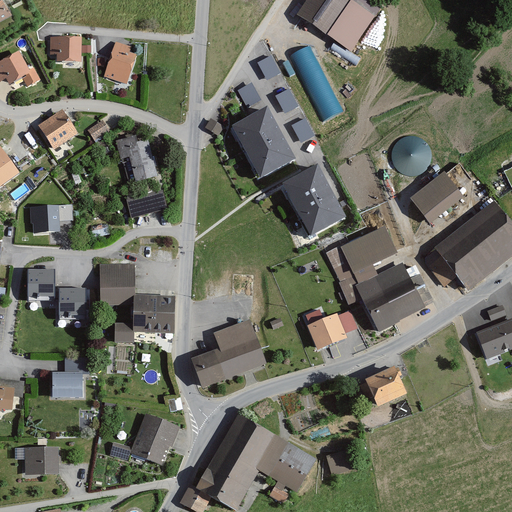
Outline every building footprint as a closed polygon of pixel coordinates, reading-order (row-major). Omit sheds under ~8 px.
[(379,8),(365,0),(305,0),(293,19),(347,55),(379,8)] [(75,65),(75,40),(47,40),(47,57),(53,57),(52,65),(75,65)] [(127,49),(112,44),(100,78),(121,86),(131,58),(124,56),(127,49)] [(311,45),(291,55),(323,121),(343,112),(311,45)] [(23,73),(12,55),(0,62),(0,82),(1,82),(4,88),(18,79),(23,88),(35,81),(29,70),(23,73)] [(280,71),(270,56),(258,63),(268,79),(280,71)] [(248,86),(236,92),(245,109),(257,102),(248,86)] [(298,105),(289,90),(277,98),(286,113),(298,105)] [(233,126),(263,179),(296,161),(266,108),(233,126)] [(72,137),(55,114),(33,129),(50,153),(72,137)] [(314,134),(304,119),(292,126),(302,141),(314,134)] [(219,127),(207,120),(202,128),(214,136),(219,127)] [(105,131),(98,122),(85,132),(91,141),(105,131)] [(415,177),(422,174),(428,168),(430,161),(430,153),(427,146),(421,140),(414,137),(406,138),(399,141),(393,146),(390,154),(391,162),(394,169),(400,174),(407,177),(415,177)] [(132,145),(130,138),(109,144),(114,165),(120,163),(126,186),(153,179),(143,142),(132,145)] [(0,186),(15,175),(0,155),(0,186)] [(346,217),(317,165),(284,184),(313,236),(346,217)] [(441,178),(439,175),(405,202),(425,226),(459,199),(454,193),(468,182),(455,167),(441,178)] [(162,211),(158,193),(123,202),(127,220),(162,211)] [(511,233),(487,204),(428,253),(423,260),(445,288),(452,281),(464,295),(511,255),(511,233)] [(71,206),(33,208),(35,232),(58,230),(58,220),(72,219),(71,206)] [(419,313),(397,266),(373,278),(368,268),(393,256),(381,230),(337,250),(337,249),(323,256),(342,296),(335,299),(340,310),(356,302),(372,335),(419,313)] [(396,250),(405,246),(400,233),(390,236),(396,250)] [(95,307),(125,307),(125,327),(111,327),(110,344),(129,344),(129,335),(168,336),(169,300),(129,298),(130,267),(96,265),(95,307)] [(54,272),(29,272),(29,299),(54,299),(54,272)] [(85,291),(60,292),(60,318),(85,318),(85,291)] [(343,342),(332,317),(302,330),(312,355),(343,342)] [(266,365),(248,320),(212,334),(218,349),(191,360),(202,387),(202,390),(244,374),(266,365)] [(279,328),(276,320),(266,324),(270,332),(279,328)] [(511,347),(511,320),(478,333),(488,358),(511,347)] [(85,361),(61,361),(61,376),(48,376),(47,400),(77,400),(77,377),(85,377),(85,361)] [(388,374),(387,372),(356,385),(368,411),(398,398),(390,381),(395,379),(392,372),(388,374)] [(0,413),(6,414),(7,399),(19,400),(20,384),(0,382),(0,413)] [(181,398),(168,401),(171,413),(183,411),(181,398)] [(175,431),(142,418),(127,456),(155,468),(163,448),(167,450),(175,431)] [(282,447),(233,418),(191,491),(186,488),(175,507),(184,511),(197,511),(198,511),(201,511),(207,502),(224,511),(231,511),(253,474),(263,480),(264,477),(293,494),(313,460),(284,444),(282,447)] [(122,461),(126,450),(110,445),(106,457),(122,461)] [(54,477),(53,450),(20,450),(21,477),(54,477)] [(348,452),(322,459),(327,478),(353,471),(348,452)] [(282,498),(271,491),(266,498),(278,505),(282,498)]
